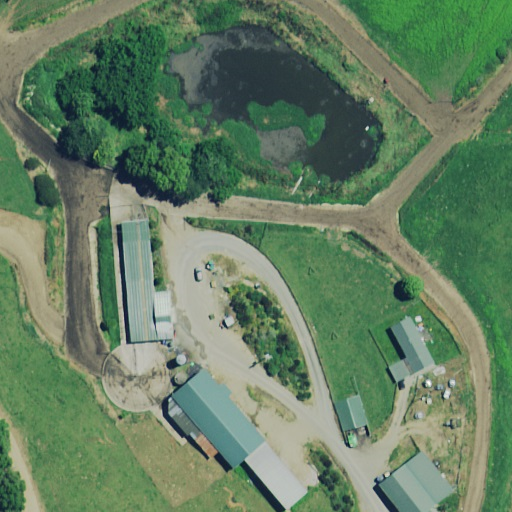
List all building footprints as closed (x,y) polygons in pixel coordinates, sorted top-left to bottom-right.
[(154,292),(148,222),(121,224),(131,342),(172,339),(168,291),(154,292)] [(433,364),(409,319),(391,328),(407,359),(389,368),(396,383),(433,364)] [(179,443),(190,434),(211,459),(219,452),(234,470),(245,460),(286,510),(308,493),(205,369),(173,396),(176,399),(165,408),(179,426),(170,433),(179,443)] [(371,435),(362,407),(338,414),(346,442),(371,435)] [(453,492),(422,452),(379,485),(399,511),(430,511),(429,510),(453,492)]
